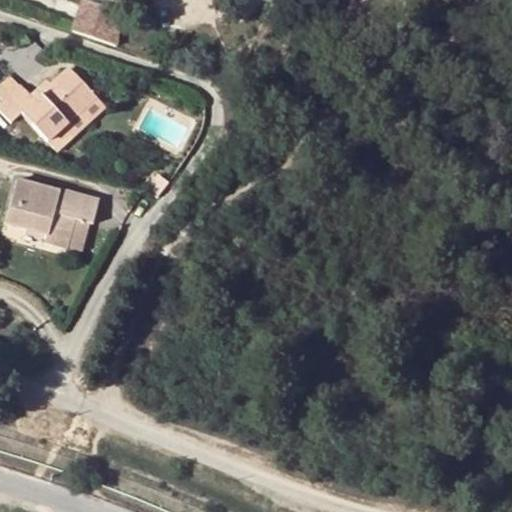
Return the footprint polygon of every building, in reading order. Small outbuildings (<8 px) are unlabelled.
[(88,24),(93,25),(100,4),(94,3),(88,24)] [(120,12),(100,4),(93,25),(118,33),(120,12)] [(69,69),(50,86),(32,101),(28,96),(20,87),(0,104),(0,111),(10,122),(20,113),(47,142),(96,97),(69,69)] [(46,81),(28,96),(32,101),(50,86),(46,81)] [(96,97),(47,142),(57,153),(105,108),(96,97)] [(34,186),(15,181),(3,223),(44,234),(42,243),(63,249),(72,219),(91,223),(97,201),(57,191),(56,194),(49,194),(36,190),(34,186)]
